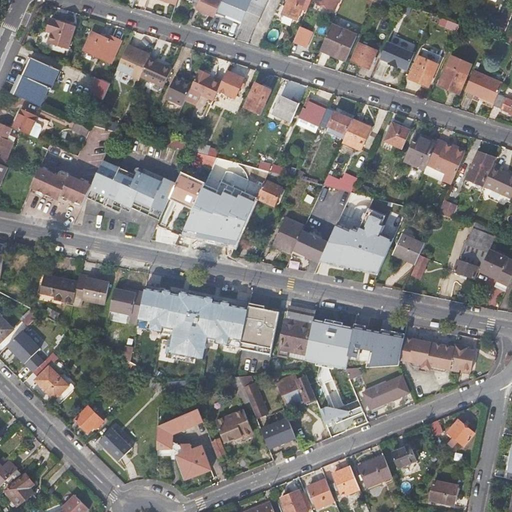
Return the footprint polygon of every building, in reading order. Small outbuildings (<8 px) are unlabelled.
[(222,0),(193,0),(193,1),(191,5),(199,8),(197,12),(205,15),(206,13),(215,17),(218,9),(222,0)] [(251,0),(222,0),(218,9),(243,20),(251,0)] [(248,42),(267,0),(251,0),(243,20),(238,31),(235,38),(248,42)] [(302,8),(307,10),(311,0),(288,0),(282,13),(297,20),(302,8)] [(339,0),(316,0),(316,1),(336,9),(339,0)] [(381,5),(392,9),(394,3),(389,0),(372,0),(372,1),(381,5)] [(243,20),(218,9),(215,17),(240,27),(243,20)] [(76,25),(54,19),(50,31),(52,32),(49,42),(69,49),(76,25)] [(453,22),(449,20),(446,26),(458,30),(460,24),(453,22)] [(337,59),(346,62),(358,34),(332,23),(321,49),(339,56),(337,59)] [(85,50),(112,62),(121,40),(112,36),(110,40),(93,32),(85,50)] [(304,35),(297,33),(291,46),(298,49),(304,35)] [(415,53),(388,41),(381,58),(390,62),(389,64),(398,67),(399,66),(407,69),(415,53)] [(379,52),(359,43),(351,60),(371,69),(379,52)] [(151,54),(128,44),(120,63),(137,70),(134,77),(139,80),(141,76),(149,58),(151,54)] [(429,87),(443,57),(424,48),(411,78),(429,87)] [(474,60),(454,51),(440,85),(460,94),(474,60)] [(49,88),(52,89),(60,71),(31,57),(14,94),(41,106),(49,88)] [(172,69),(149,58),(141,76),(163,87),(172,69)] [(117,69),(134,77),(137,70),(120,63),(117,69)] [(210,75),(199,70),(193,84),(190,90),(201,95),(214,101),(221,84),(209,78),(210,75)] [(244,78),(228,71),(221,84),(214,101),(211,106),(222,111),(225,105),(224,104),(226,98),(223,97),(225,93),(235,98),(244,78)] [(465,90),(495,102),(498,94),(502,85),(473,73),(465,90)] [(103,74),(101,79),(111,83),(113,78),(103,74)] [(190,90),(193,84),(176,76),(166,97),(183,105),(185,100),(190,90)] [(89,93),(103,100),(111,83),(101,79),(96,77),(89,93)] [(303,96),(307,84),(283,78),(279,93),(296,98),(297,94),(303,96)] [(256,84),(246,106),(261,113),(272,91),(256,84)] [(196,105),(201,95),(190,90),(185,100),(196,105)] [(493,105),(511,113),(511,99),(498,94),(495,102),(493,105)] [(281,122),(290,126),(299,104),(281,96),(273,114),(283,118),(281,122)] [(328,107),(308,98),(307,101),(299,117),(319,127),(327,110),(328,107)] [(354,119),(328,107),(327,110),(319,127),(318,130),(324,132),(325,130),(345,139),(354,119)] [(21,109),(14,127),(40,139),(44,129),(42,126),(36,123),(38,117),(21,109)] [(114,123),(99,119),(98,126),(112,129),(114,123)] [(371,127),(354,119),(345,139),(343,142),(361,150),(371,127)] [(9,136),(12,127),(0,121),(0,159),(6,162),(11,150),(9,149),(14,138),(9,136)] [(90,128),(75,121),(71,129),(87,136),(90,128)] [(385,141),(402,149),(411,131),(393,123),(385,141)] [(129,127),(125,134),(140,138),(142,133),(129,127)] [(405,161),(426,170),(427,166),(438,143),(417,133),(405,161)] [(194,145),(168,139),(165,144),(191,151),(194,145)] [(466,153),(439,141),(438,143),(427,166),(424,174),(442,181),(451,185),(466,153)] [(188,157),(212,168),(217,158),(191,151),(188,157)] [(467,179),(484,186),(484,185),(491,170),(490,169),(495,157),(479,151),(478,153),(475,152),(472,161),(474,162),(467,179)] [(136,175),(103,160),(93,183),(86,197),(121,212),(124,204),(130,207),(134,200),(163,213),(170,199),(177,183),(164,178),(163,182),(146,174),(144,178),(136,175)] [(0,185),(8,167),(0,163),(0,185)] [(299,171),(273,164),(270,171),(287,176),(296,178),(299,171)] [(503,168),(494,164),(491,170),(484,185),(511,198),(511,175),(501,170),(503,168)] [(58,176),(40,167),(34,179),(31,186),(59,198),(61,193),(70,173),(65,170),(63,170),(61,171),(60,172),(58,176)] [(147,170),(146,174),(163,182),(164,178),(147,170)] [(206,182),(182,171),(177,183),(170,199),(194,209),(204,187),(206,182)] [(284,182),(287,176),(270,171),(267,178),(284,182)] [(305,173),(299,171),(296,178),(324,185),(326,181),(303,176),(305,173)] [(354,191),(357,175),(345,172),(344,177),(328,174),(326,185),(354,191)] [(93,183),(70,173),(61,193),(84,203),(86,197),(93,183)] [(464,185),(481,192),(484,186),(467,179),(464,185)] [(283,187),(266,180),(258,198),(275,206),(283,187)] [(222,195),(204,187),(194,209),(181,237),(235,249),(256,202),(240,195),(238,198),(224,192),(222,195)] [(370,205),(377,207),(377,205),(380,199),(373,198),(370,205)] [(377,205),(406,213),(409,207),(380,199),(377,205)] [(130,207),(160,220),(163,213),(134,200),(130,207)] [(457,205),(445,200),(438,214),(451,217),(457,205)] [(419,204),(412,201),(409,207),(416,209),(419,204)] [(337,226),(329,243),(321,261),(320,263),(378,275),(394,240),(381,234),(388,217),(369,208),(358,233),(351,230),(350,232),(337,226)] [(273,244),(294,254),(306,226),(286,217),(273,244)] [(490,249),(497,234),(476,224),(467,243),(465,243),(458,259),(459,260),(454,271),(475,280),(479,269),(481,269),(490,249)] [(329,243),(304,231),(295,251),(312,259),(313,257),(321,261),(329,243)] [(394,254),(416,264),(420,255),(425,244),(403,234),(394,254)] [(511,258),(490,249),(481,269),(500,277),(496,286),(506,290),(511,276),(511,258)] [(429,259),(420,255),(416,264),(411,274),(420,278),(429,259)] [(102,279),(80,274),(73,306),(82,308),(83,301),(105,306),(110,282),(102,280),(102,279)] [(43,298),(73,305),(78,282),(45,275),(41,294),(44,295),(43,298)] [(165,288),(146,284),(145,291),(139,318),(137,329),(150,332),(151,328),(174,332),(173,337),(170,337),(167,355),(194,361),(194,358),(204,360),(209,336),(217,338),(216,341),(241,346),(242,342),(250,305),(231,301),(230,302),(222,301),(222,303),(214,301),(214,298),(206,296),(206,297),(189,294),(189,293),(181,291),(180,295),(172,293),(172,291),(164,289),(165,288)] [(139,318),(145,291),(137,290),(136,291),(124,289),(115,287),(110,309),(131,314),(131,317),(139,318)] [(242,342),(273,349),(280,312),(265,308),(250,305),(242,342)] [(40,313),(31,308),(21,318),(27,326),(40,313)] [(49,308),(44,315),(55,321),(59,313),(49,308)] [(280,355),(306,360),(314,321),(315,317),(288,312),(280,355)] [(40,313),(36,319),(52,333),(59,324),(40,313)] [(14,329),(0,314),(0,342),(0,343),(14,329)] [(354,329),(314,321),(306,360),(309,362),(317,363),(317,365),(335,369),(336,367),(346,369),(349,356),(354,329)] [(366,329),(355,326),(354,329),(349,356),(358,358),(360,349),(374,352),(371,368),(399,366),(401,360),(405,337),(382,332),(366,329)] [(26,339),(20,332),(6,347),(12,353),(8,357),(13,363),(15,360),(17,362),(17,366),(20,369),(23,369),(26,371),(35,363),(32,361),(37,356),(23,342),(26,339)] [(465,345),(456,344),(455,348),(405,337),(401,360),(410,361),(423,364),(422,368),(431,370),(432,365),(448,369),(452,369),(452,370),(460,372),(460,369),(471,371),(475,351),(465,349),(465,345)] [(271,355),(273,349),(242,342),(241,346),(241,349),(271,355)] [(133,347),(125,346),(123,357),(130,361),(133,347)] [(0,359),(3,362),(8,357),(12,353),(6,347),(0,352),(0,359)] [(115,369),(120,372),(126,366),(130,361),(123,357),(121,356),(120,359),(123,361),(115,369)] [(53,360),(49,357),(34,373),(38,377),(35,380),(56,400),(70,385),(49,365),(53,360)] [(65,372),(53,360),(49,365),(61,376),(65,372)] [(141,378),(145,369),(140,367),(130,361),(126,366),(141,378)] [(306,404),(317,399),(315,394),(309,381),(307,376),(297,380),(295,375),(277,382),(287,406),(304,399),(306,404)] [(364,392),(370,409),(410,392),(404,376),(364,392)] [(162,386),(153,377),(147,383),(156,392),(162,386)] [(242,406),(251,402),(244,387),(241,377),(235,377),(230,377),(242,406)] [(199,386),(197,379),(195,380),(188,380),(189,385),(191,388),(199,386)] [(256,382),(244,387),(251,402),(257,418),(268,414),(256,382)] [(75,390),(70,385),(56,400),(60,404),(75,390)] [(171,394),(166,388),(161,392),(167,398),(171,394)] [(343,406),(341,401),(329,405),(320,409),(332,437),(368,422),(359,401),(343,406)] [(105,422),(88,404),(74,418),(89,434),(96,426),(98,428),(105,422)] [(186,414),(191,427),(204,421),(199,409),(186,414)] [(254,431),(245,409),(215,421),(224,443),(243,435),(246,437),(252,434),(254,431)] [(181,428),(188,428),(191,427),(186,414),(177,418),(181,428)] [(276,446),(296,438),(288,418),(268,426),(269,426),(262,429),(269,448),(276,445),(276,446)] [(475,433),(459,419),(447,432),(448,433),(447,435),(451,439),(448,442),(454,447),(459,441),(464,446),(475,433)] [(443,432),(438,420),(425,425),(429,435),(434,433),(435,436),(443,432)] [(192,450),(190,445),(187,446),(183,446),(180,446),(177,444),(175,443),(172,440),(173,425),(171,421),(158,426),(158,448),(172,448),(179,454),(179,455),(177,456),(187,480),(211,470),(201,447),(192,450)] [(133,448),(114,428),(100,441),(119,461),(133,448)] [(220,438),(212,442),(219,461),(228,458),(220,438)] [(418,461),(411,444),(392,452),(399,469),(418,461)] [(367,488),(393,477),(384,456),(359,466),(367,488)] [(0,487),(9,479),(17,470),(19,468),(10,460),(4,466),(0,462),(0,487)] [(342,497),(361,490),(351,466),(333,474),(337,482),(340,490),(342,497)] [(22,476),(17,470),(9,479),(13,485),(6,490),(17,506),(33,493),(30,488),(35,485),(26,473),(22,476)] [(318,508),(336,501),(327,479),(309,486),(318,508)] [(458,485),(434,480),(430,501),(454,506),(458,485)] [(308,511),(300,490),(281,498),(286,511),(308,511)] [(65,511),(88,511),(91,510),(78,495),(63,508),(65,511)] [(274,511),(270,502),(245,511),(274,511)]
